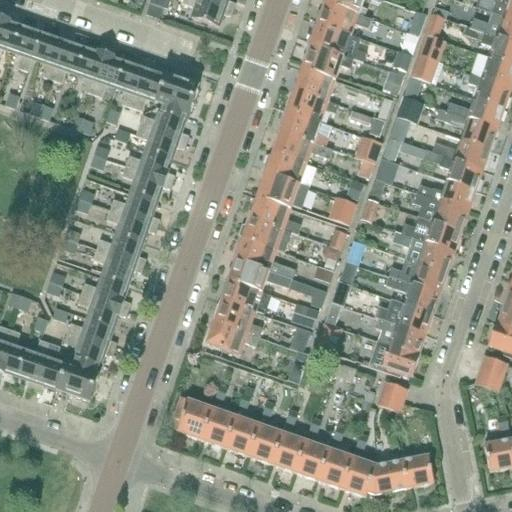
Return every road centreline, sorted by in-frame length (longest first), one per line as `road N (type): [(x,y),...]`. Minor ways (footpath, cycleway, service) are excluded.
road 1 (unclassified): [(118,462),(280,0)]
road 2 (residential): [(511,203),(448,397),(464,511)]
road 3 (residential): [(186,55),(42,0)]
road 4 (residential): [(262,511),(118,462)]
road 5 (residential): [(118,462),(0,420)]
